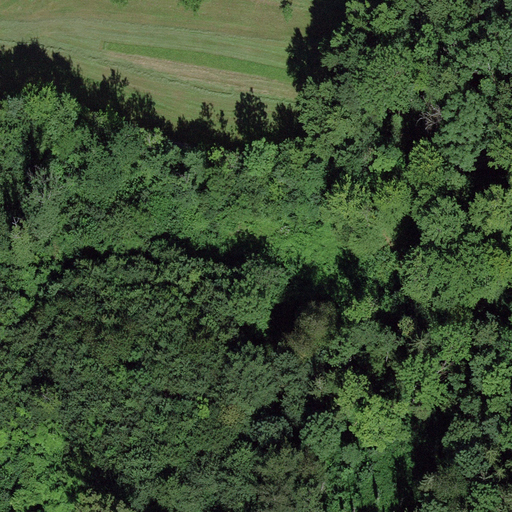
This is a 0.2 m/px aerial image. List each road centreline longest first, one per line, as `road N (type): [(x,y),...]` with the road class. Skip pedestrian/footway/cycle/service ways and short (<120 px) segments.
road 1 (track): [(0,269),(223,273),(298,224),(511,166)]
road 2 (track): [(511,160),(441,169),(274,167),(0,122)]
